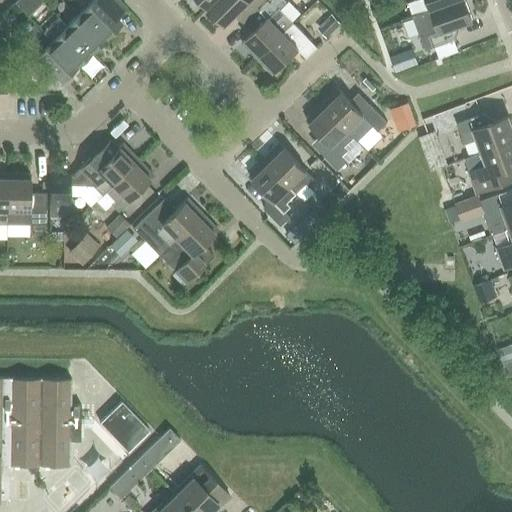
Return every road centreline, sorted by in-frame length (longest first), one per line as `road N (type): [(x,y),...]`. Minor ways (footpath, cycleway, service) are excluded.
road 1 (residential): [(286,257),(368,274),(447,274)]
road 2 (residential): [(0,135),(73,135),(123,89)]
road 3 (residential): [(261,117),(173,28)]
